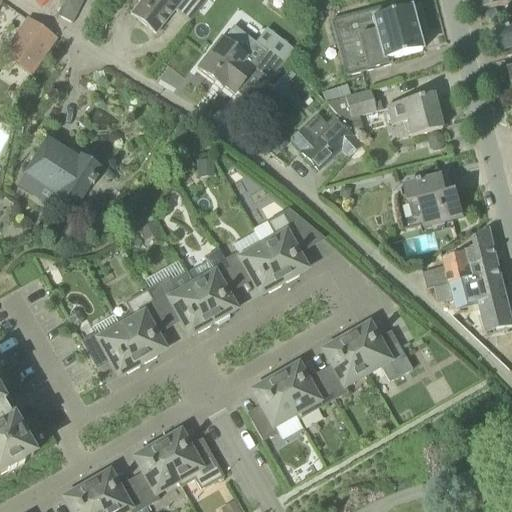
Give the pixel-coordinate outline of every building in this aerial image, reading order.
[(79,0),(66,0),(57,18),(72,25),(84,2),(79,0)] [(131,16),(155,35),(175,11),(183,0),(135,0),(140,4),(131,16)] [(474,0),(478,13),(507,6),(510,2),(509,0),(474,0)] [(390,61),(421,53),(410,10),(395,14),(394,6),(330,22),(345,78),(391,66),(390,61)] [(57,39),(27,18),(1,56),(31,76),(57,39)] [(511,29),(499,33),(505,52),(506,52),(507,59),(511,57),(511,29)] [(234,96),(236,92),(250,103),(266,85),(283,63),(267,50),(265,52),(256,45),(245,58),(221,39),(198,70),(222,89),(223,87),(234,96)] [(298,80),(289,71),(273,87),(282,96),(298,80)] [(326,105),(342,100),(339,89),(322,94),(326,105)] [(373,105),(370,92),(345,99),(345,100),(342,100),(326,105),(353,136),(363,134),(359,119),(382,112),(379,103),(373,105)] [(391,127),(395,126),(399,141),(441,131),(432,96),(386,107),(391,127)] [(157,130),(169,128),(167,119),(156,121),(157,130)] [(349,159),(363,147),(337,120),(315,141),(304,129),(291,142),(302,153),(301,155),(318,173),(341,151),(349,159)] [(266,126),(256,137),(276,157),(287,146),(266,126)] [(443,137),(437,134),(430,135),(428,140),(430,150),(435,154),(441,152),(445,146),(443,137)] [(14,186),(48,207),(54,197),(74,209),(100,168),(76,153),(75,156),(45,137),(14,186)] [(214,179),(213,163),(197,164),(198,180),(214,179)] [(448,196),(443,178),(404,189),(408,206),(418,204),(426,231),(445,226),(444,224),(464,219),(457,193),(448,196)] [(297,276),(305,271),(288,241),(308,229),(288,212),(266,224),(275,241),(262,248),(282,284),(285,283),(286,285),(299,278),(297,276)] [(158,236),(152,224),(139,231),(146,243),(152,239),(158,236)] [(448,287),(469,281),(473,280),(471,269),(498,261),(490,230),(474,241),(476,249),(465,252),(466,253),(443,262),(445,268),(423,274),(426,292),(435,290),(448,287)] [(242,266),(260,297),(267,293),(269,295),(281,288),(280,286),(282,284),(262,248),(240,261),(236,255),(223,263),(229,274),(242,266)] [(227,316),(234,312),(217,281),(229,274),(223,263),(217,252),(201,261),(210,278),(191,289),(211,325),(214,323),(215,326),(228,318),(227,316)] [(511,328),(511,319),(506,295),(498,261),(471,269),(473,280),(469,281),(448,287),(452,301),(452,303),(454,307),(480,307),(487,335),(511,328)] [(191,289),(178,296),(168,280),(146,293),(158,314),(170,307),(189,338),(196,333),(198,335),(210,328),(209,326),(211,325),(191,289)] [(435,290),(438,304),(452,301),(448,287),(435,290)] [(146,321),(158,314),(146,293),(124,305),(130,316),(116,323),(120,329),(141,365),(143,363),(144,366),(157,359),(156,356),(163,352),(146,321)] [(83,321),(78,314),(73,312),(69,315),(68,320),(73,328),(77,329),(82,326),(83,321)] [(366,376),(369,374),(380,369),(389,385),(411,372),(399,350),(385,358),(368,327),(360,332),(359,329),(347,337),(348,339),(345,340),(366,376)] [(106,358),(118,378),(126,374),(127,376),(139,369),(138,366),(141,365),(120,329),(98,342),(95,336),(81,344),(93,366),(106,358)] [(330,349),(323,353),(340,384),(327,391),(334,402),(347,395),(343,389),(366,376),(345,340),(343,342),(341,339),(329,347),(330,349)] [(315,399),(297,368),(289,372),(288,370),(276,377),(277,379),(274,381),(295,417),(298,423),(334,402),(327,391),(315,399)] [(259,389),(252,394),(269,424),(256,432),(262,443),(276,435),(273,429),(295,417),(274,381),(272,382),(271,380),(258,387),(259,389)] [(22,464),(32,458),(0,402),(0,476),(6,473),(8,475),(24,466),(22,464)] [(200,492),(223,479),(210,458),(197,466),(179,435),(172,439),(171,437),(158,444),(159,446),(157,448),(177,484),(180,490),(194,482),(200,492)] [(142,456),(134,461),(146,482),(133,489),(145,510),(158,502),(155,496),(177,484),(157,448),(154,449),(153,447),(140,454),(142,456)] [(121,496),(109,475),(101,480),(100,477),(87,484),(89,487),(86,488),(99,511),(127,511),(129,511),(140,511),(145,510),(133,489),(121,496)] [(71,497),(63,501),(69,511),(99,511),(86,488),(83,490),(82,487),(70,494),(71,497)] [(239,511),(234,502),(220,510),(220,511),(239,511)]
